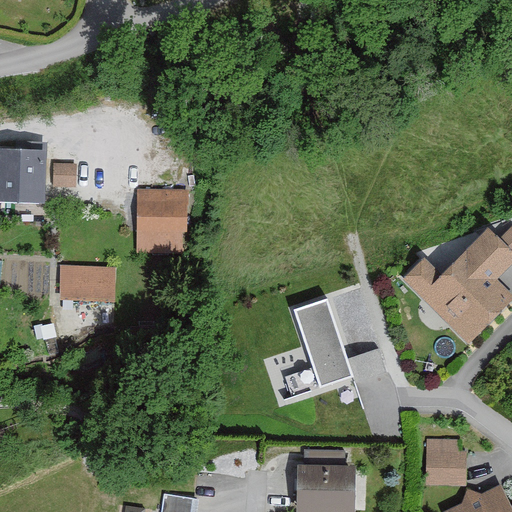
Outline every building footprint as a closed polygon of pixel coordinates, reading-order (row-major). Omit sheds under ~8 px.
[(18,153),(0,153),(0,204),(39,204),(38,163),(42,163),(42,146),(18,146),(18,153)] [(71,167),(53,167),(53,189),(71,189),(71,167)] [(178,191),(134,191),(136,252),(179,251),(178,191)] [(511,259),(482,231),(440,275),(422,258),(397,284),(464,349),(510,301),(492,284),(511,263),(511,259)] [(114,303),(114,268),(58,268),(59,304),(114,303)] [(344,366),(323,303),(290,314),(310,374),(285,382),(291,401),(350,381),(352,389),(385,379),(377,355),(344,366)] [(456,457),(456,446),(425,446),(425,490),(464,490),(464,457),(456,457)] [(339,472),(340,456),(304,455),(303,470),(292,469),(290,511),(347,511),(348,472),(339,472)] [(507,511),(497,490),(477,500),(464,495),(461,508),(452,511),(507,511)] [(160,497),(157,511),(185,511),(187,502),(160,497)]
